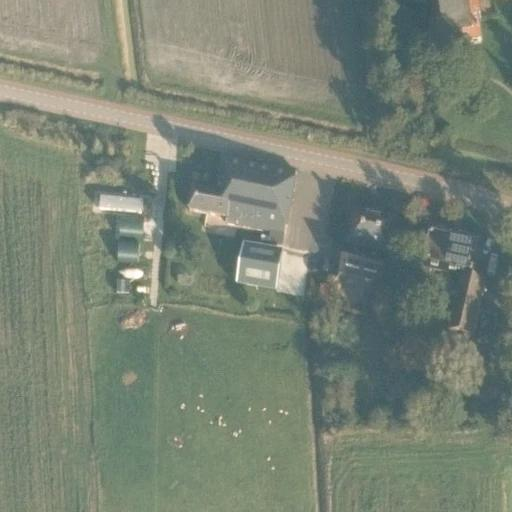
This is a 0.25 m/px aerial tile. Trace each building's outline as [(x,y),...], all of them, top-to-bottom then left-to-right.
[(415,0),(417,7),(432,5),(435,26),(431,26),(434,51),(480,45),(477,21),(480,21),(477,1),(485,0),(415,0)] [(299,174),(255,166),(226,160),(219,195),(195,190),(191,211),(229,219),(228,226),(271,234),(268,245),(282,248),(285,237),(286,238),(299,174)] [(343,277),(385,285),(398,220),(355,211),(343,277)] [(444,274),(455,236),(427,230),(416,280),(432,284),(434,271),(444,274)] [(481,242),(455,236),(444,274),(462,278),(450,333),(473,338),(485,281),(478,280),(481,265),(476,264),(481,242)] [(127,290),(147,290),(147,245),(127,245),(127,290)] [(245,246),(238,287),(277,294),(284,253),(245,246)] [(320,288),(321,309),(332,308),(331,287),(320,288)]
